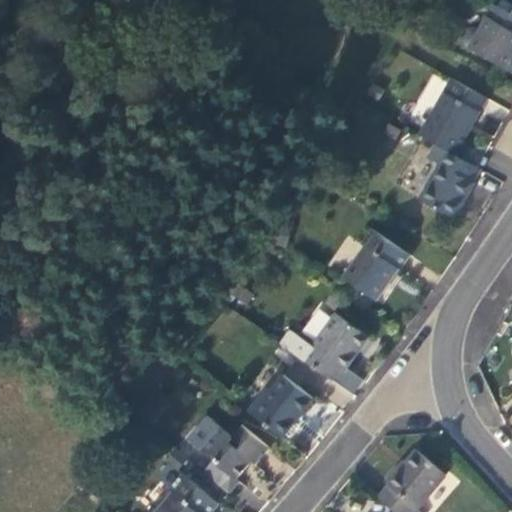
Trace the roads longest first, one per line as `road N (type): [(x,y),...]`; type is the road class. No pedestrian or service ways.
road 1 (residential): [(412,379),(291,511)]
road 2 (residential): [(511,237),(412,379)]
road 3 (unclassified): [(511,487),(412,379)]
